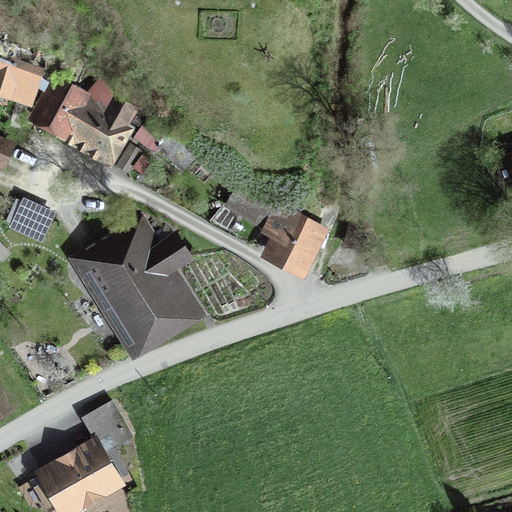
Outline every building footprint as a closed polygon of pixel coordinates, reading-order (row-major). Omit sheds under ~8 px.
[(40,69),(0,55),(0,86),(30,97),(40,69)] [(83,98),(85,96),(63,83),(54,99),(46,95),(35,115),(63,130),(83,98)] [(83,98),(63,130),(106,155),(125,122),(83,98)] [(185,165),(198,151),(174,128),(161,142),(184,164),(185,165)] [(128,171),(142,150),(130,143),(117,164),(128,171)] [(274,205),(237,184),(227,203),(263,225),(274,205)] [(53,213),(23,199),(12,223),(42,236),(53,213)] [(337,212),(339,205),(337,205),(324,205),(319,221),(331,227),(337,214),(337,212)] [(318,223),(293,209),(270,254),(299,268),(317,232),(314,230),(318,223)] [(138,227),(85,259),(135,340),(188,309),(138,227)] [(367,255),(370,267),(386,263),(382,251),(367,255)] [(109,432),(116,444),(132,434),(112,399),(88,413),(102,437),(109,432)] [(42,472),(64,511),(118,480),(96,441),(42,472)]
